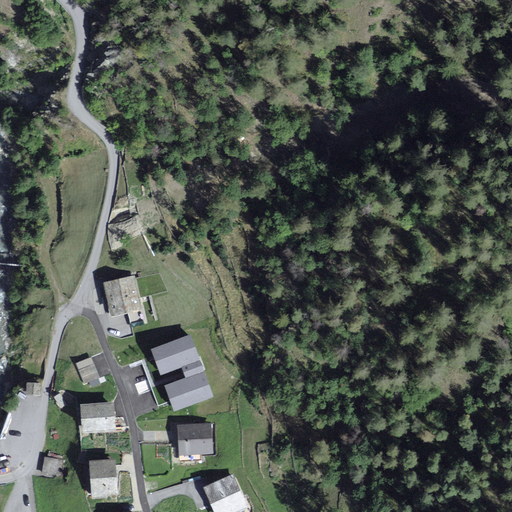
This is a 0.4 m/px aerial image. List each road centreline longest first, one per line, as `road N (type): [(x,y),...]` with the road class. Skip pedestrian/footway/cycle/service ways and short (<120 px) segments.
road 1 (residential): [(79,296),(135,432),(146,511)]
road 2 (residential): [(79,296),(59,327),(34,455),(0,478)]
road 3 (unclassified): [(65,0),(81,35),(75,101),(113,152)]
road 4 (residential): [(113,152),(100,236),(79,296)]
